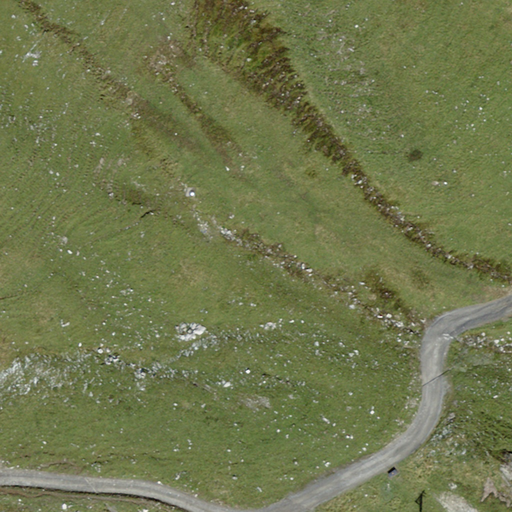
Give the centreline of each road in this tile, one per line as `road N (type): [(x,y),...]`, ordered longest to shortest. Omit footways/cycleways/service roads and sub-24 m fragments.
road 1 (track): [(283,511),(404,446),(430,407),(441,328),(511,300)]
road 2 (track): [(0,477),(140,489),(208,511)]
